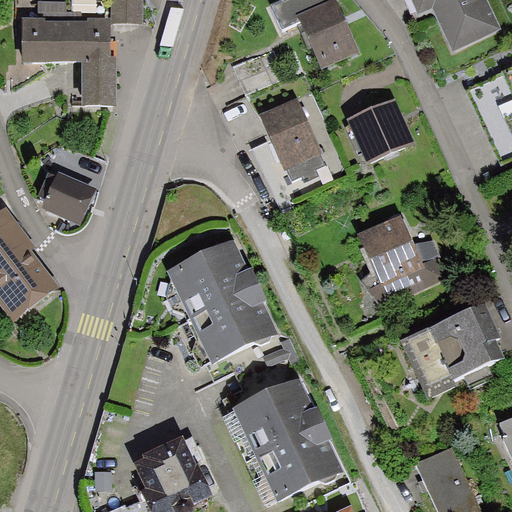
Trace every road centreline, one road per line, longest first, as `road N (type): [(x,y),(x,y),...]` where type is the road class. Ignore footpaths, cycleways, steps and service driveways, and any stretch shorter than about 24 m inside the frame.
road 1 (residential): [(394,511),(240,198),(211,159),(153,130)]
road 2 (residential): [(369,0),(403,43),(511,284)]
road 3 (residential): [(115,264),(63,250),(44,236),(0,140)]
road 4 (tertiary): [(115,264),(77,400)]
road 5 (tertiary): [(153,130),(115,264)]
road 6 (tertiary): [(192,0),(153,130)]
